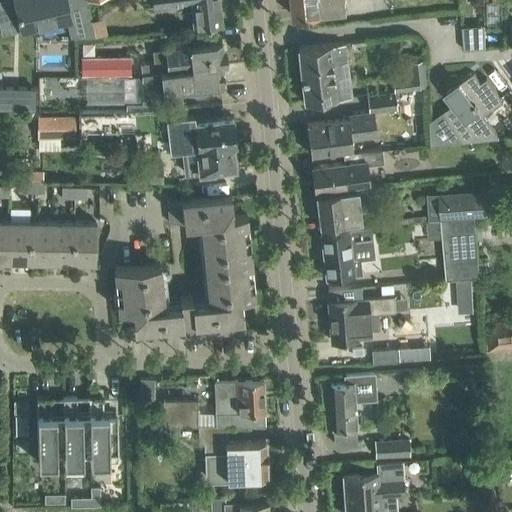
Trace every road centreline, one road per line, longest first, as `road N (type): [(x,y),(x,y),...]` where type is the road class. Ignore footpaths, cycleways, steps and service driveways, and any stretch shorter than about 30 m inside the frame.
road 1 (residential): [(257,39),(288,363)]
road 2 (residential): [(257,39),(412,22),(443,34),(461,60),(511,58)]
road 3 (residential): [(106,363),(288,363)]
road 4 (residential): [(106,363),(98,283),(0,286)]
road 5 (residential): [(288,363),(307,511)]
